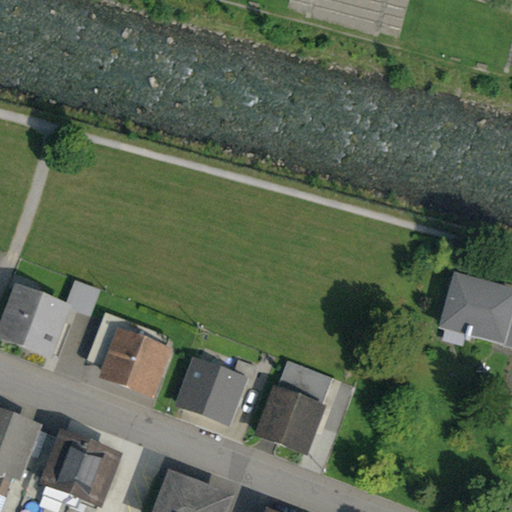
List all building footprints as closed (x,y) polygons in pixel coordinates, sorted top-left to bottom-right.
[(511,299),(453,283),(440,330),(511,350),(511,299)] [(65,317),(90,326),(100,299),(75,290),(65,317)] [(65,317),(17,298),(0,341),(48,361),(65,317)] [(167,360),(121,343),(106,384),(152,401),(167,360)] [(243,388),(195,371),(180,412),(228,429),(243,388)] [(319,416),(269,398),(253,439),(303,458),(319,416)] [(0,421),(0,479),(11,483),(30,433),(0,421)] [(63,437),(45,485),(99,505),(117,457),(63,437)] [(222,511),(229,497),(170,474),(155,511),(222,511)]
